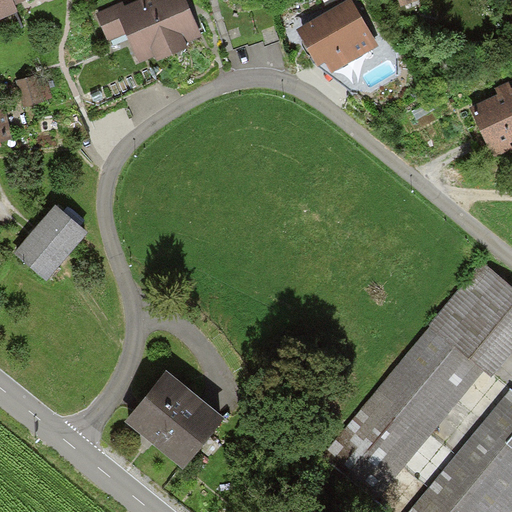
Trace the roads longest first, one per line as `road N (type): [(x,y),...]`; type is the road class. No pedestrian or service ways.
road 1 (residential): [(70,443),(115,383),(135,320),(104,220),(105,173),(158,118),(238,81),(294,86),(438,200)]
road 2 (track): [(511,198),(438,200),(511,263)]
